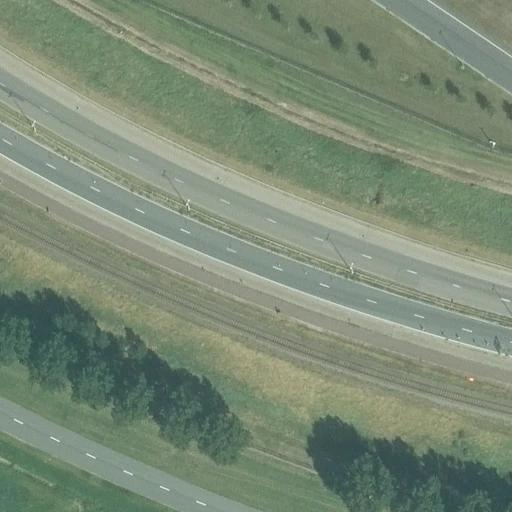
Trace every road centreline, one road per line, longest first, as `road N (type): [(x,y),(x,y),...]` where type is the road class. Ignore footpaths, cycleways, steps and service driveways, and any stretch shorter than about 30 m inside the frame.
road 1 (primary): [(511,309),(413,281),(211,203),(0,90)]
road 2 (primary): [(0,145),(131,216),(263,273),(511,350)]
